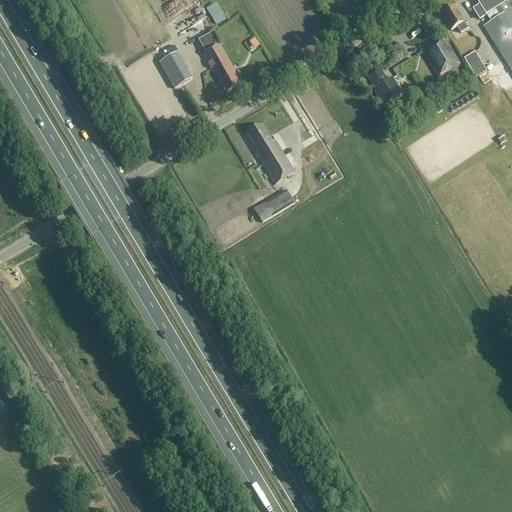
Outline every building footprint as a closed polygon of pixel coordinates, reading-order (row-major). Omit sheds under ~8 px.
[(486,16),(494,12),(498,19),(484,28),(511,72),(511,12),(507,4),(511,0),(474,0),(479,7),(473,11),(480,21),(486,17),(486,16)] [(206,10),(216,25),(226,19),(216,4),(206,10)] [(454,8),(441,16),(451,32),(457,28),(460,35),(467,30),(463,24),(464,24),(454,8)] [(413,31),(406,33),(408,40),(415,38),(413,31)] [(443,38),(422,52),(438,79),(460,65),(443,38)] [(180,42),(173,45),(176,50),(183,46),(180,42)] [(219,46),(202,55),(216,80),(218,79),(226,94),(240,86),(234,77),(236,76),(219,46)] [(484,49),(478,53),(488,69),(494,65),(484,49)] [(465,60),(469,67),(478,62),(474,54),(465,60)] [(175,90),(192,81),(177,55),(160,64),(175,90)] [(485,73),(478,62),(469,67),(476,78),(485,73)] [(376,95),(381,104),(383,108),(401,96),(399,92),(392,81),(389,83),(388,83),(387,83),(381,73),(369,80),(377,94),(376,95)] [(422,114),(433,107),(430,102),(426,104),(421,96),(414,100),(422,114)] [(456,105),(459,111),(475,103),(472,97),(456,105)] [(336,115),(313,131),(321,142),(343,126),(336,115)] [(262,127),(247,136),(256,150),(254,152),(275,187),(295,175),(275,143),(273,144),(262,127)] [(294,206),(286,193),(254,212),(262,225),(294,206)] [(0,384),(0,403),(5,414),(15,410),(8,395),(5,396),(0,384)]
